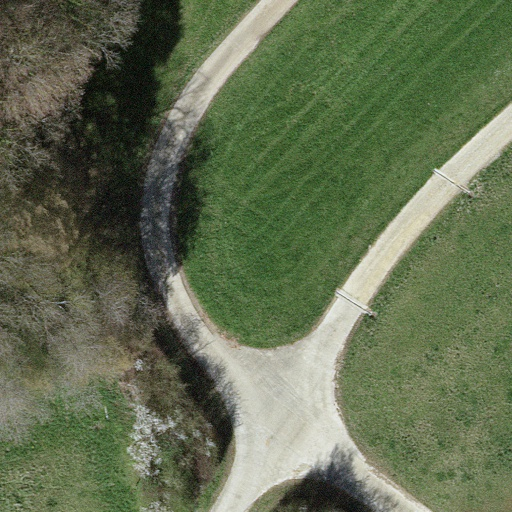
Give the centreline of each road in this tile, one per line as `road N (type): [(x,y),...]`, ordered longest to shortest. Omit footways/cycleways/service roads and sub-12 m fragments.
road 1 (track): [(279,0),(206,79),(166,164),(158,237),(167,281),(203,336),(289,424),(410,511)]
road 2 (track): [(511,137),(390,263),(232,511)]
